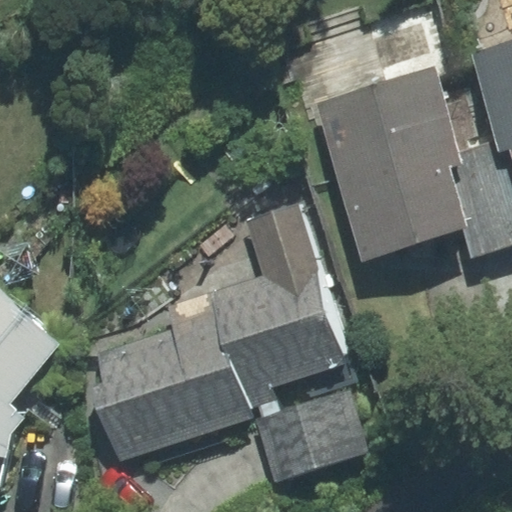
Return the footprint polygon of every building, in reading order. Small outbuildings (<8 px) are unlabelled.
[(511,227),(511,39),(474,52),(502,140),(486,145),(511,227)] [(511,244),(511,227),(486,145),(462,154),(434,69),(317,107),(366,257),(465,225),(475,256),(511,244)] [(101,383),(126,461),(259,417),(280,481),(378,449),(358,387),(287,411),(279,386),(357,360),(305,201),(249,219),(266,271),(216,287),(218,291),(173,305),(180,328),(102,354),(111,380),(101,383)] [(0,450),(18,454),(23,431),(39,412),(23,399),(72,343),(0,281),(0,450)] [(63,437),(30,431),(19,491),(53,497),(63,437)]
